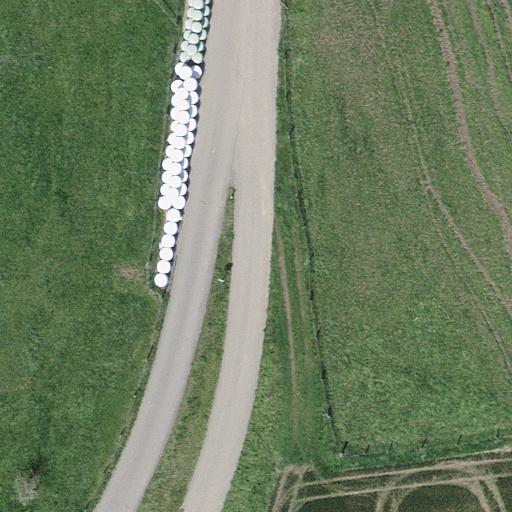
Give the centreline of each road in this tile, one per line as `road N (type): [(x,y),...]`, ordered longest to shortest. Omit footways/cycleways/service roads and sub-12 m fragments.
road 1 (unclassified): [(233,4),(186,303),(159,401),(110,511)]
road 2 (unclassified): [(233,4),(254,199),(242,327),(198,511)]
